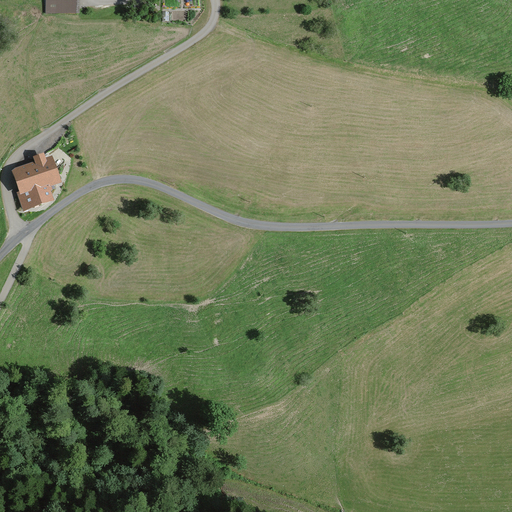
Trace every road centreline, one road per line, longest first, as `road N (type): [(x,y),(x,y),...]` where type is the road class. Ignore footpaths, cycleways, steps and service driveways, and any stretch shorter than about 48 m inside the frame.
road 1 (unclassified): [(511,223),(254,225),(155,184),(116,178),(74,195),(0,260)]
road 2 (track): [(29,229),(16,221),(6,185),(21,153),(207,34),(216,24),(216,0)]
